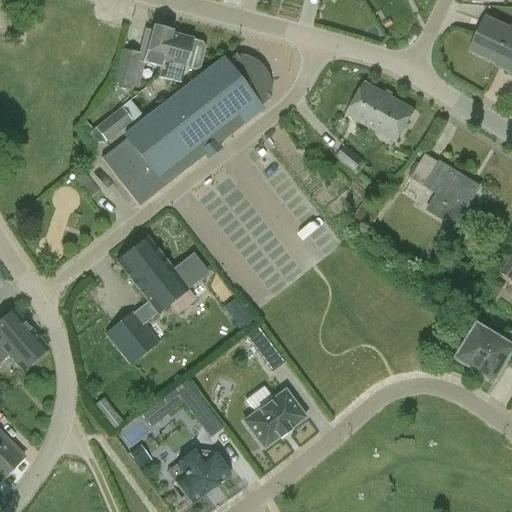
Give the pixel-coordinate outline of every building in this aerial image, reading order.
[(511,30),(511,31),(487,19),(471,52),(511,71),(511,30)] [(170,36),(171,33),(153,28),(152,33),(145,31),(138,55),(121,50),(113,83),(138,90),(144,65),(161,69),(161,70),(170,36)] [(202,44),(170,36),(161,70),(161,69),(158,79),(179,85),(183,69),(194,72),(200,69),(205,50),(202,44)] [(237,58),(235,55),(234,55),(235,57),(225,64),(222,59),(123,137),(125,140),(101,159),(139,207),(170,183),(261,113),(258,108),(268,100),(269,101),(270,100),(267,97),(269,95),(270,89),(271,90),(271,88),(270,88),(269,83),(270,82),(270,81),(269,81),(267,76),(268,75),(267,74),(266,75),(263,70),(264,69),(263,68),(262,69),(258,65),(259,64),(258,63),(257,64),(253,61),(253,60),(252,59),(252,60),(246,58),(247,57),(246,56),(245,58),(239,57),(237,58)] [(384,94),(364,83),(346,116),(396,144),(414,111),(391,98),(393,94),(386,90),(384,94)] [(105,144),(136,120),(141,116),(129,101),(94,130),(85,137),(91,144),(105,144)] [(91,130),(86,124),(79,129),(84,135),(91,130)] [(363,165),(345,151),(338,159),(356,174),(363,165)] [(428,211),(455,227),(461,229),(468,228),(472,220),(471,213),(467,208),(479,188),(438,164),(438,163),(425,155),(419,165),(411,177),(410,180),(423,188),(437,196),(428,211)] [(71,177),(79,187),(89,179),(82,169),(71,177)] [(363,206),(355,219),(367,227),(376,214),(363,206)] [(147,302),(134,313),(144,325),(157,314),(187,291),(203,277),(223,302),(234,294),(214,268),(206,275),(191,257),(172,272),(146,240),(116,263),(147,302)] [(511,261),(502,277),(511,283),(511,261)] [(497,281),(490,292),(497,296),(504,286),(497,281)] [(241,333),(253,323),(233,298),(221,307),(241,333)] [(0,322),(0,364),(8,357),(22,372),(47,351),(12,311),(0,322)] [(144,325),(134,313),(107,334),(133,367),(160,345),(144,325)] [(504,342),(478,326),(458,360),(494,382),(511,352),(511,333),(510,332),(504,342)] [(271,373),(284,364),(258,329),(245,338),(271,373)] [(167,417),(183,405),(197,424),(210,414),(187,383),(158,405),(167,417)] [(280,440),(290,432),(289,431),(305,419),(285,392),(243,423),(263,450),(279,439),(280,440)] [(115,413),(104,421),(113,432),(123,423),(115,413)] [(0,481),(23,458),(0,434),(0,481)] [(127,455),(130,458),(139,470),(149,463),(150,461),(139,446),(127,455)] [(203,461),(196,451),(176,465),(184,475),(174,482),(191,505),(230,476),(213,453),(203,461)]
